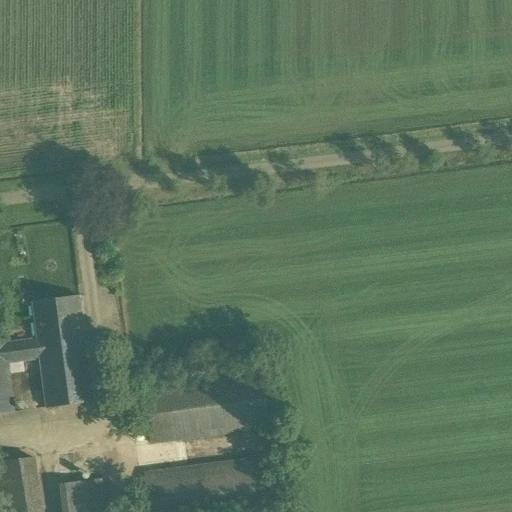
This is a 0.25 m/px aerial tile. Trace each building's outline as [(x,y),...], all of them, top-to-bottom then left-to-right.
[(38,339),(0,343),(0,414),(16,412),(10,374),(24,372),(23,362),(41,359),(42,359),(48,409),(96,402),(81,297),(78,297),(34,303),(39,338),(38,339)] [(149,445),(271,430),(263,372),(142,387),(149,445)] [(147,511),(282,511),(275,455),(143,473),(147,511)] [(36,457),(0,463),(0,493),(41,487),(36,457)] [(109,511),(105,479),(58,485),(61,511),(109,511)]
